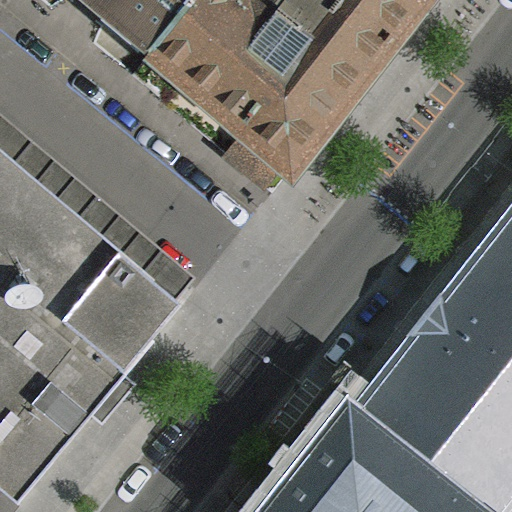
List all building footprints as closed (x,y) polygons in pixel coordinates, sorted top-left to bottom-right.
[(92,0),(157,52),(200,0),(92,0)] [(244,0),(200,0),(157,52),(290,170),(419,10),(406,0),(260,0),(251,10),(243,2),(244,0)] [(406,0),(419,10),(426,0),(406,0)] [(290,170),(157,52),(138,75),(273,192),(290,170)] [(0,487),(20,504),(184,305),(0,152),(0,487)] [(511,213),(358,409),(486,511),(509,511),(511,508),(511,213)] [(266,511),(486,511),(358,409),(352,405),(266,511)]
